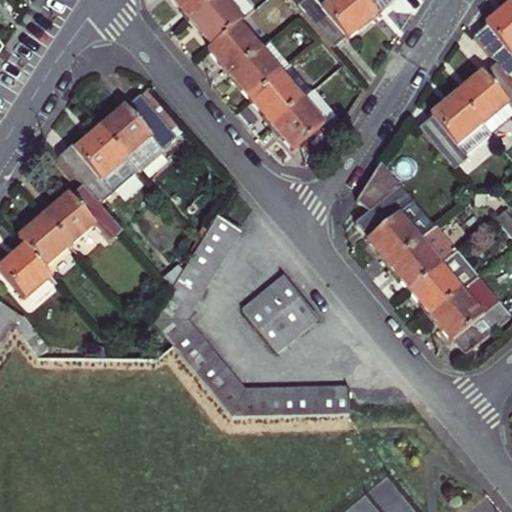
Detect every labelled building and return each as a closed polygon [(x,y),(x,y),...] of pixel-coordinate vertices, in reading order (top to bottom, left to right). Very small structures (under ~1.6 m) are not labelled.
[(170,0),(190,23),(217,0),(170,0)] [(241,0),(217,0),(190,23),(212,49),(238,27),(253,14),(241,0)] [(308,0),(297,9),(324,41),(333,51),(345,40),(346,42),(372,20),(355,0),(334,0),(322,11),(312,0),(308,0)] [(355,0),(372,20),(397,0),(355,0)] [(496,66),(507,79),(511,74),(511,7),(511,6),(485,27),(486,29),(474,39),(496,66)] [(212,49),(208,52),(229,78),(260,52),(238,27),(212,49)] [(229,78),(250,103),(290,70),(269,44),(260,52),(229,78)] [(457,97),(490,137),(511,119),(511,85),(507,79),(496,66),(484,76),(483,75),(457,97)] [(290,70),(250,103),(271,128),(302,102),(312,94),(291,69),(290,70)] [(140,99),(170,134),(176,128),(146,93),(140,99)] [(432,120),(420,130),(454,172),(466,161),(465,159),(490,137),(457,97),(431,118),(432,120)] [(100,131),(137,174),(176,141),(170,134),(140,99),(126,110),(125,109),(100,131)] [(302,102),(271,128),(293,154),(300,149),(312,163),(338,130),(331,121),(323,127),(302,102)] [(83,188),(98,207),(137,174),(100,131),(75,152),(71,149),(59,160),(83,188)] [(367,242),(366,243),(387,269),(430,233),(434,230),(380,166),(355,204),(368,215),(354,226),(367,242)] [(98,207),(83,188),(70,200),(68,198),(43,220),(69,250),(94,228),(108,245),(122,234),(98,207)] [(497,198),(486,207),(495,217),(506,208),(497,198)] [(495,222),(511,241),(511,239),(511,223),(504,215),(495,222)] [(241,233),(218,219),(211,230),(234,244),(241,233)] [(24,249),(43,272),(69,250),(43,220),(18,241),(24,249)] [(234,244),(211,230),(204,241),(228,255),(234,244)] [(455,255),(434,230),(430,233),(451,259),(455,255)] [(451,259),(430,233),(387,269),(408,294),(451,259)] [(204,241),(199,248),(197,251),(220,266),(228,255),(204,241)] [(0,269),(0,273),(24,302),(50,280),(43,272),(24,249),(0,269)] [(220,266),(197,251),(190,262),(214,277),(220,266)] [(451,259),(408,294),(429,319),(475,280),(455,255),(451,259)] [(214,277),(190,262),(184,273),(207,288),(214,277)] [(207,288),(184,273),(177,284),(200,299),(207,288)] [(290,308),(301,300),(283,279),(273,287),(290,308)] [(465,359),(510,322),(475,280),(429,319),(451,346),(452,344),(465,359)] [(177,284),(172,292),(170,295),(193,310),(200,299),(177,284)] [(263,296),(280,317),(290,308),(273,287),(263,296)] [(170,295),(152,324),(186,321),(193,310),(170,295)] [(252,304),(270,325),(280,317),(263,296),(252,304)] [(290,308),(308,330),(318,321),(301,300),(290,308)] [(242,312),(260,334),(270,325),(252,304),(242,312)] [(0,322),(15,332),(22,321),(0,306),(0,322)] [(280,317),(297,338),(308,330),(290,308),(280,317)] [(270,325),(288,346),(297,338),(280,317),(270,325)] [(194,331),(186,321),(152,324),(173,349),(194,331)] [(15,332),(0,322),(0,337),(8,343),(15,332)] [(260,334),(277,355),(288,346),(270,325),(260,334)] [(202,341),(194,331),(173,349),(174,350),(181,359),(202,341)] [(36,336),(25,344),(37,361),(48,353),(36,336)] [(8,343),(0,337),(0,352),(1,353),(8,343)] [(210,351),(202,341),(181,359),(189,369),(210,351)] [(218,361),(210,351),(189,369),(197,379),(218,361)] [(227,371),(218,361),(197,379),(205,389),(227,371)] [(235,381),(227,371),(205,389),(214,398),(235,381)] [(235,381),(214,398),(231,420),(244,392),(235,381)] [(322,391),(323,418),(336,418),(335,390),(322,391)] [(336,418),(349,418),(348,390),(335,390),(336,418)] [(271,391),(258,392),(259,419),(271,419),(271,391)] [(284,391),(271,391),(271,419),(284,419),(284,391)] [(296,391),(284,391),(284,419),(297,419),(296,391)] [(309,391),(296,391),(297,419),(310,419),(309,391)] [(322,391),(309,391),(310,419),(323,418),(322,391)] [(258,392),(244,392),(231,420),(259,419),(258,392)]
